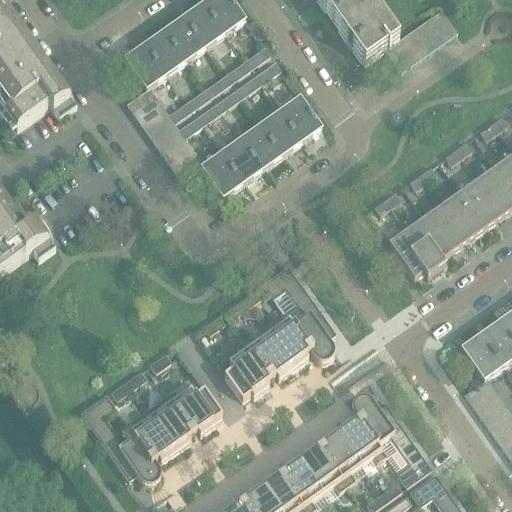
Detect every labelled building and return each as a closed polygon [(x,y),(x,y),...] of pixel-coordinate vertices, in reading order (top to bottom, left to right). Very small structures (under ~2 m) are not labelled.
[(224,43),(246,27),(227,0),(217,0),(201,11),(224,43)] [(315,0),(330,20),(359,0),(315,0)] [(384,56),(394,50),(400,46),(367,0),(359,0),(330,20),(366,70),(384,56)] [(0,111),(18,136),(50,113),(54,118),(55,117),(60,124),(76,113),(0,6),(0,282),(34,258),(39,265),(54,254),(38,231),(31,235),(0,191),(0,111)] [(204,56),(224,43),(201,11),(182,25),(204,56)] [(447,46),(456,39),(441,17),(431,24),(447,46)] [(437,52),(447,46),(431,24),(422,30),(437,52)] [(185,70),(204,56),(182,25),(163,39),(185,70)] [(428,59),(437,52),(422,30),(413,37),(428,59)] [(419,66),(428,59),(413,37),(403,44),(419,66)] [(164,85),(185,70),(163,39),(142,54),(164,85)] [(410,72),(419,66),(403,44),(400,46),(394,50),(410,72)] [(400,79),(410,72),(394,50),(384,56),(400,79)] [(150,94),(164,85),(142,54),(125,66),(147,97),(150,94)] [(248,78),(271,62),(265,54),(243,70),(248,78)] [(259,93),(282,77),(276,69),(253,85),(259,93)] [(229,92),(248,78),(243,70),(223,84),(229,92)] [(210,105),(229,92),(223,84),(204,97),(210,105)] [(239,107),(259,93),(253,85),(234,99),(239,107)] [(134,120),(157,104),(150,94),(147,97),(127,110),(134,120)] [(189,120),(210,105),(204,97),(183,112),(189,120)] [(221,120),(239,107),(234,99),(215,112),(221,120)] [(141,130),(164,114),(157,104),(134,120),(141,130)] [(299,150),(322,134),(300,104),(278,120),(299,150)] [(175,130),(189,120),(183,112),(169,122),(170,123),(175,130)] [(200,135),(221,120),(215,112),(194,127),(200,135)] [(170,123),(169,122),(164,114),(141,130),(148,139),(170,123)] [(280,164),(299,150),(278,120),(258,134),(280,164)] [(177,133),(175,130),(170,123),(148,139),(155,149),(177,133)] [(495,140),(507,131),(501,123),(489,131),(495,140)] [(186,145),(200,135),(194,127),(180,137),(184,143),(186,145)] [(486,146),(495,140),(489,131),(480,138),(486,146)] [(184,143),(180,137),(177,133),(155,149),(161,159),(184,143)] [(262,177),(280,164),(258,134),(240,147),(262,177)] [(191,152),(186,145),(184,143),(161,159),(168,168),(191,152)] [(241,192),(262,177),(240,147),(219,162),(241,192)] [(460,165),(472,156),(466,148),(454,156),(460,165)] [(175,178),(198,162),(191,152),(168,168),(175,178)] [(451,171),(460,165),(454,156),(445,163),(451,171)] [(198,176),(201,174),(205,172),(198,162),(175,178),(182,187),(198,176)] [(223,205),(241,192),(219,162),(205,172),(201,174),(223,205)] [(511,163),(494,175),(511,199),(511,163)] [(425,190),(437,181),(431,173),(419,181),(425,190)] [(511,217),(511,216),(511,199),(494,175),(476,187),(501,221),(509,215),(511,217)] [(415,196),(425,190),(419,181),(409,188),(415,196)] [(494,226),(501,221),(476,187),(459,200),(485,236),(495,228),(494,226)] [(391,214),(401,206),(395,198),(385,205),(391,214)] [(475,242),(485,236),(459,200),(441,213),(465,247),(474,240),(475,242)] [(380,221),(391,214),(385,205),(374,213),(380,221)] [(458,251),(465,247),(441,213),(425,224),(426,226),(450,260),(460,253),(458,251)] [(450,260),(426,226),(425,224),(407,237),(409,239),(437,278),(445,272),(441,266),(450,260)] [(437,278),(409,239),(407,237),(388,250),(414,286),(423,279),(427,285),(437,278)] [(288,274),(263,292),(273,306),(274,305),(285,320),(294,333),(293,333),(311,359),(310,359),(315,365),(315,366),(316,367),(317,367),(317,368),(318,368),(320,369),(323,370),(327,369),(330,367),(333,364),(334,361),(335,357),(334,356),(334,355),(334,354),(333,353),(329,346),(336,341),(288,274)] [(249,313),(264,303),(258,295),(244,305),(249,313)] [(234,323),(249,313),(244,305),(229,316),(234,323)] [(511,345),(511,318),(500,327),(511,345)] [(280,333),(269,341),(294,376),(308,366),(308,365),(306,362),(310,359),(311,359),(293,333),(294,333),(285,320),(284,320),(276,326),(280,333)] [(209,341),(224,330),(219,323),(204,333),(209,341)] [(502,374),(511,366),(511,345),(500,327),(480,341),(502,374)] [(279,386),(294,376),(269,341),(257,349),(253,342),(245,348),(254,361),(252,363),(256,368),(260,366),(264,372),(262,373),(272,386),(277,383),(279,386)] [(484,387),(487,385),(502,374),(480,341),(461,355),(484,387)] [(254,361),(245,348),(237,354),(241,361),(229,369),(233,375),(225,382),(243,407),(251,401),(254,404),(269,393),(267,390),(272,386),(262,373),(264,372),(260,366),(256,368),(252,363),(254,361)] [(171,368),(166,361),(150,371),(156,379),(171,368)] [(131,396),(146,386),(141,378),(126,389),(131,396)] [(487,385),(484,387),(465,401),(474,413),(496,397),(487,385)] [(117,407),(131,396),(126,389),(111,399),(117,407)] [(213,428),(222,421),(204,396),(195,402),(191,396),(179,405),(174,398),(166,404),(173,414),(175,417),(177,416),(181,422),(178,424),(182,430),(184,429),(193,442),(198,439),(200,442),(216,431),(213,428)] [(482,425),(504,409),(496,397),(474,413),(482,425)] [(106,403),(81,420),(82,421),(129,487),(137,482),(141,489),(145,492),(149,493),(153,492),(156,490),(159,487),(160,483),(161,482),(161,481),(160,480),(160,478),(160,477),(159,476),(155,469),(154,470),(136,444),(135,445),(124,453),(104,425),(116,417),(106,403)] [(175,417),(173,414),(166,404),(158,410),(163,416),(151,424),(154,428),(176,459),(191,449),(188,445),(193,442),(184,429),(182,430),(178,424),(181,422),(177,416),(175,417)] [(353,411),(352,415),(352,416),(352,417),(352,418),(353,419),(353,420),(354,421),(358,428),(359,427),(361,430),(377,453),(378,452),(387,465),(386,465),(397,480),(407,494),(432,477),(384,409),(376,415),(371,408),(370,407),(367,405),(363,404),(359,405),(355,407),(353,411)] [(491,437),(511,421),(511,419),(504,409),(482,425),(491,437)] [(127,432),(126,432),(135,445),(136,444),(154,470),(155,469),(159,466),(161,470),(162,469),(176,459),(154,428),(151,424),(146,418),(135,426),(127,432)] [(497,447),(511,435),(511,421),(491,437),(497,447)] [(377,453),(361,430),(359,427),(358,428),(354,431),(351,427),(337,438),(341,444),(362,473),(373,465),(378,471),(386,465),(387,465),(378,452),(377,453)] [(504,456),(511,450),(511,435),(497,447),(504,456)] [(362,473),(341,444),(337,438),(322,448),(324,451),(320,455),(329,468),(331,467),(335,473),(331,475),(336,481),(337,480),(347,493),(355,487),(350,481),(362,473)] [(312,455),(298,465),(327,507),(347,493),(337,480),(336,481),(331,475),(335,473),(331,467),(329,468),(320,455),(315,458),(312,455)] [(298,465),(283,476),(285,479),(281,482),(290,496),(289,497),(293,503),(296,500),(300,506),(298,507),(301,511),(320,511),(327,507),(298,465)] [(289,497),(290,496),(281,482),(276,486),(273,483),(258,493),(271,511),(301,511),(298,507),(300,506),(296,500),(293,503),(289,497)] [(456,511),(435,482),(410,500),(418,511),(422,511),(432,505),(437,511),(456,511)] [(387,508),(401,498),(396,490),(382,501),(387,508)] [(271,511),(258,493),(244,503),(246,507),(241,510),(242,511),(271,511)] [(367,511),(380,511),(387,508),(382,501),(367,511)] [(408,511),(411,511),(405,503),(393,511),(408,511)]
